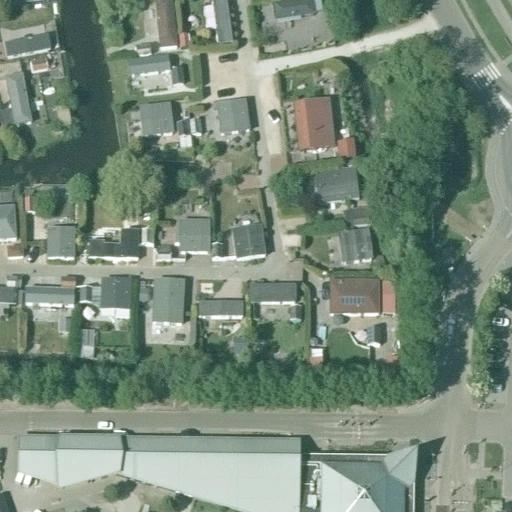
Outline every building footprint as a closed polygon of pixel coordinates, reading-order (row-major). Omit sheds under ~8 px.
[(231,0),(216,0),(218,39),(233,39),(231,0)] [(278,19),(319,9),(316,0),(274,0),(278,19)] [(51,32),(0,36),(0,45),(1,53),(53,48),(51,32)] [(179,62),(166,63),(166,55),(135,57),(137,82),(180,80),(179,62)] [(17,121),(35,118),(25,68),(7,71),(17,121)] [(332,93),(294,98),(301,148),(339,143),(332,93)] [(221,130),(252,127),(249,95),(218,98),(221,130)] [(173,133),(173,121),(141,121),(141,133),(173,133)] [(355,134),(338,137),(341,156),(359,153),(355,134)] [(359,165),(318,166),(319,197),(360,196),(359,165)] [(0,236),(19,236),(17,201),(0,201),(0,236)] [(233,224),(238,255),(269,250),(264,219),(233,224)] [(142,240),(156,240),(156,225),(123,225),(123,238),(91,238),(91,254),(142,254),(142,240)] [(336,259),(374,256),(372,226),(334,228),(336,259)] [(199,244),(231,244),(231,232),(199,232),(199,244)] [(45,267),(74,267),(73,234),(45,234),(45,267)] [(76,302),(77,273),(63,273),(63,283),(27,283),(26,301),(76,302)] [(102,283),(80,283),(79,306),(132,308),(133,274),(103,273),(102,283)] [(153,318),(185,320),(187,275),(155,274),(153,318)] [(332,310),(398,308),(397,274),(331,276),(332,310)] [(299,299),(299,279),(251,280),(251,300),(299,299)] [(15,293),(0,292),(0,307),(14,308),(15,293)] [(201,298),(201,314),(245,312),(245,296),(201,298)] [(81,326),(81,354),(96,355),(97,326),(81,326)] [(413,511),(414,489),(410,489),(410,476),(396,464),(384,464),(384,459),(298,459),(298,445),(19,441),(18,470),(58,481),(58,486),(117,471),(261,511),(413,511)]
